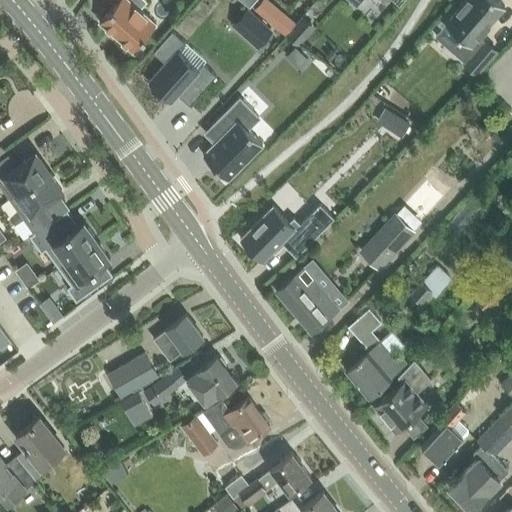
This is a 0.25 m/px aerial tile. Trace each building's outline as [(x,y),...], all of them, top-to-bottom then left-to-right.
[(117,0),(100,19),(133,48),(155,23),(139,8),(146,0),(145,0),(117,0)] [(499,0),(463,0),(445,22),(461,35),(454,43),(467,54),(462,60),(478,74),(498,50),(483,38),(482,39),(478,35),(505,4),(499,0)] [(247,8),(236,21),(259,43),(271,30),(247,8)] [(280,10),(270,22),(285,35),(285,33),(295,23),(280,10)] [(295,23),(285,33),(296,41),(311,23),(302,15),(295,23)] [(165,62),(148,81),(171,101),(178,94),(191,79),(203,89),(216,74),(203,63),(198,68),(178,49),(185,41),(172,30),(153,51),(165,62)] [(307,57),(294,45),(285,54),(298,66),(307,57)] [(215,141),(203,153),(227,178),(262,143),(247,127),(259,116),(240,97),(211,126),(220,135),(215,141)] [(397,115),(388,127),(401,135),(409,123),(397,115)] [(0,159),(0,183),(10,197),(47,170),(34,152),(16,166),(8,154),(0,159)] [(34,230),(49,221),(54,217),(43,201),(60,188),(47,170),(10,197),(34,230)] [(395,211),(359,249),(379,268),(416,229),(415,228),(445,196),(427,179),(397,212),(395,211)] [(272,204),(239,237),(262,259),(272,249),(274,251),(283,243),(295,255),(333,216),(319,202),(299,222),(293,216),(288,221),(272,204)] [(49,221),(34,230),(30,234),(41,250),(45,247),(58,265),(96,238),(83,220),(60,237),(49,221)] [(96,238),(58,265),(72,283),(68,286),(77,299),(95,285),(86,272),(109,255),(96,238)] [(505,260),(473,295),(490,309),(511,285),(511,260),(510,259),(506,261),(505,260)] [(291,276),(276,289),(311,330),(326,317),(335,309),(338,307),(304,265),(291,276)] [(421,280),(410,293),(421,304),(433,291),(421,280)] [(56,305),(46,313),(53,322),(62,315),(63,314),(56,305)] [(369,348),(345,368),(369,395),(384,382),(391,376),(390,374),(407,360),(398,349),(394,353),(372,328),(382,320),(370,307),(364,312),(349,325),(361,338),(369,348)] [(170,359),(203,335),(186,312),(153,337),(170,359)] [(0,345),(10,339),(0,324),(0,345)] [(108,372),(118,389),(121,395),(158,374),(154,369),(145,351),(108,372)] [(186,377),(193,387),(204,401),(217,392),(217,393),(220,391),(236,379),(217,353),(201,366),(186,377)] [(390,391),(375,404),(396,428),(411,415),(415,412),(427,401),(417,389),(431,377),(421,366),(420,367),(415,361),(402,371),(404,374),(395,383),(398,385),(394,388),(390,391)] [(169,372),(145,391),(154,402),(178,383),(186,377),(177,366),(169,372)] [(511,367),(499,382),(511,392),(511,367)] [(138,389),(120,399),(132,419),(150,410),(138,389)] [(468,398),(473,409),(491,401),(486,390),(468,398)] [(240,444),(247,440),(270,423),(249,395),(230,410),(222,399),(213,404),(202,410),(220,433),(225,440),(229,444),(233,445),(238,445),(240,444)] [(435,429),(421,444),(440,461),(454,447),(464,436),(468,431),(469,427),(457,417),(465,409),(455,400),(437,419),(431,425),(435,429)] [(463,471),(449,485),(470,507),(484,493),(488,489),(508,469),(493,454),(511,435),(511,425),(509,422),(511,418),(511,404),(477,439),(482,444),(473,453),(477,457),(463,471)] [(203,454),(218,442),(196,412),(180,424),(203,454)] [(429,414),(423,419),(428,424),(434,420),(429,414)] [(26,446),(16,454),(20,459),(36,479),(51,467),(46,460),(63,445),(52,431),(39,415),(16,434),(26,446)] [(241,505),(247,501),(248,502),(266,488),(266,487),(280,477),(289,490),(294,487),(310,475),(292,451),(276,463),(271,466),(271,467),(249,483),(242,473),(241,473),(234,464),(220,475),(227,483),(224,486),(241,505)] [(36,479),(20,459),(10,467),(0,454),(0,492),(8,501),(17,494),(36,479)] [(111,482),(128,473),(127,472),(121,461),(121,460),(104,469),(111,482)] [(339,511),(323,490),(307,502),(300,507),(304,511),(339,511)] [(229,495),(215,506),(219,511),(231,511),(238,507),(229,495)]
